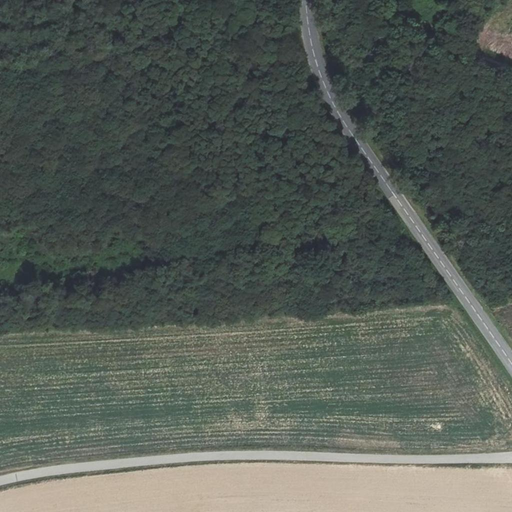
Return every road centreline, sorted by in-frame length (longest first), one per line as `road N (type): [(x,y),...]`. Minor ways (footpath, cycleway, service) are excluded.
road 1 (unclassified): [(511,457),(199,456),(0,480)]
road 2 (tertiary): [(511,364),(342,120),(321,79),(306,0)]
road 3 (track): [(511,69),(437,40),(384,0)]
